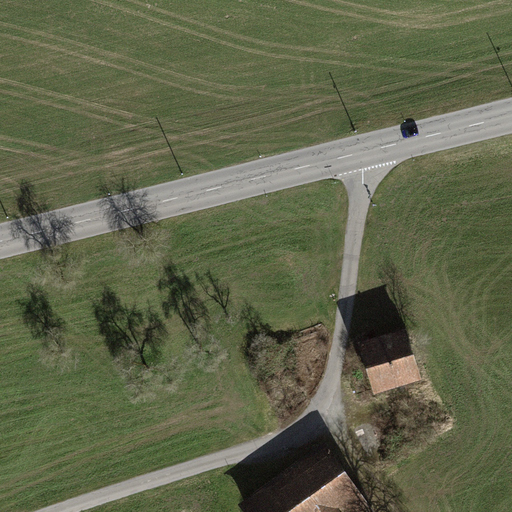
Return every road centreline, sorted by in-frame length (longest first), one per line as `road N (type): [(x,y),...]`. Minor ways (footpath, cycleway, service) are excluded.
road 1 (unclassified): [(363,152),(337,350),(311,414),(274,439),(60,511)]
road 2 (tertiary): [(363,152),(0,242)]
road 3 (tertiary): [(511,115),(363,152)]
road 4 (track): [(318,404),(389,511)]
